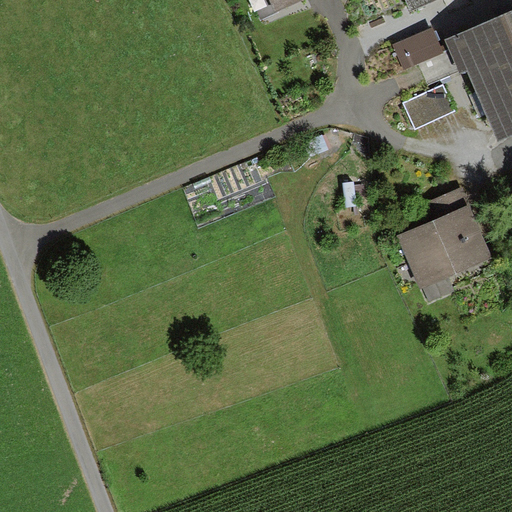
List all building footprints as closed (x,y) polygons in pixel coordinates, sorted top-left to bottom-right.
[(308,0),(273,0),(279,12),(308,0)] [(420,0),(425,11),(450,0),(420,0)] [(511,141),(511,18),(456,43),(500,147),(511,141)] [(433,31),(394,46),(404,71),(443,56),(433,31)] [(417,126),(459,107),(446,80),(404,100),(417,126)] [(479,198),(413,227),(435,277),(501,249),(479,198)]
